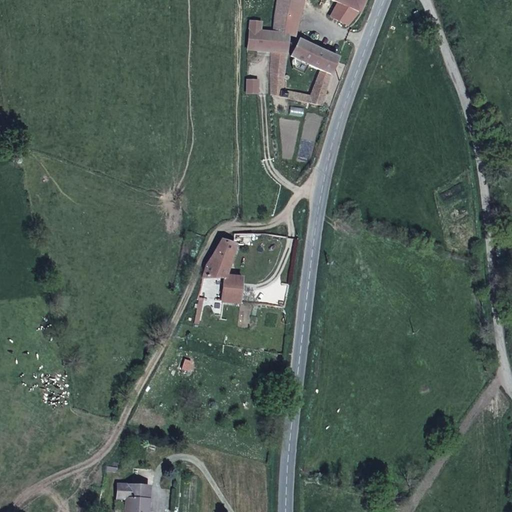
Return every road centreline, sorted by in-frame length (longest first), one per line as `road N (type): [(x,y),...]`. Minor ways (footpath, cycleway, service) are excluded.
road 1 (secondary): [(385,0),(327,164),(285,511)]
road 2 (residential): [(427,0),(460,88),(511,385)]
